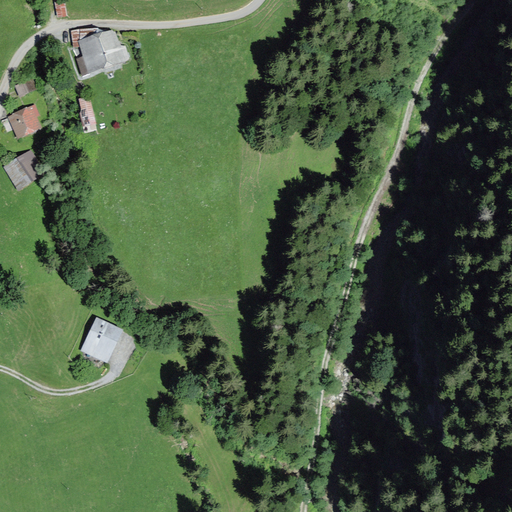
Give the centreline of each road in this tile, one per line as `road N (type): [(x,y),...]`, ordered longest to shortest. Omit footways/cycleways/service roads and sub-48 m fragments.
road 1 (track): [(474,0),(423,63),(358,243),(322,386),(309,511)]
road 2 (unclassified): [(262,0),(235,15),(50,30),(30,46),(0,107)]
road 3 (track): [(0,367),(69,393),(116,375),(133,343)]
